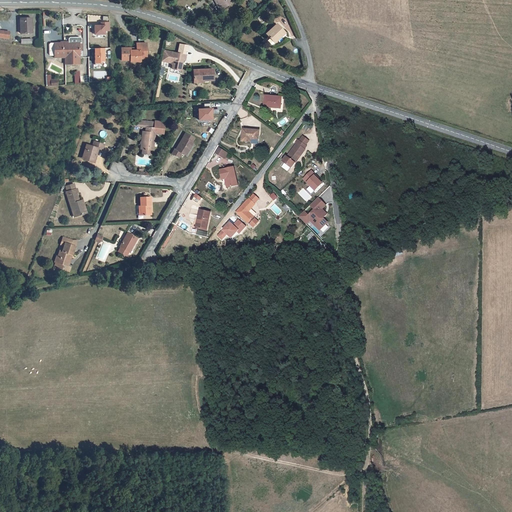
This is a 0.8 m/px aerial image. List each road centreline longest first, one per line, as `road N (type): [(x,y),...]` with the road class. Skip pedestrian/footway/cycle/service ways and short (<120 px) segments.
road 1 (secondary): [(0,2),(135,10),(258,66)]
road 2 (secondary): [(311,85),(511,151)]
road 3 (track): [(344,261),(366,392),(367,461)]
road 4 (residential): [(344,261),(311,85)]
road 5 (residential): [(258,66),(187,188)]
road 6 (track): [(220,449),(352,475)]
